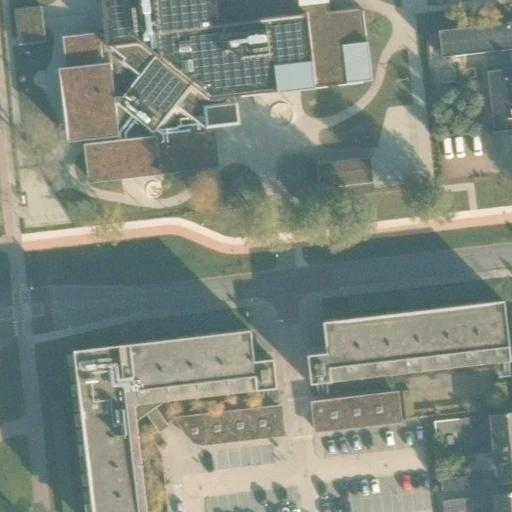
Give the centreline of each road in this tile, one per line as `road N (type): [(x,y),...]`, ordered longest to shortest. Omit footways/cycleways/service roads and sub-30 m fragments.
road 1 (tertiary): [(280,283),(511,257)]
road 2 (residential): [(280,283),(309,511)]
road 3 (tertiary): [(0,334),(148,298)]
road 4 (tertiary): [(148,298),(0,298)]
road 5 (tertiary): [(148,298),(280,283)]
